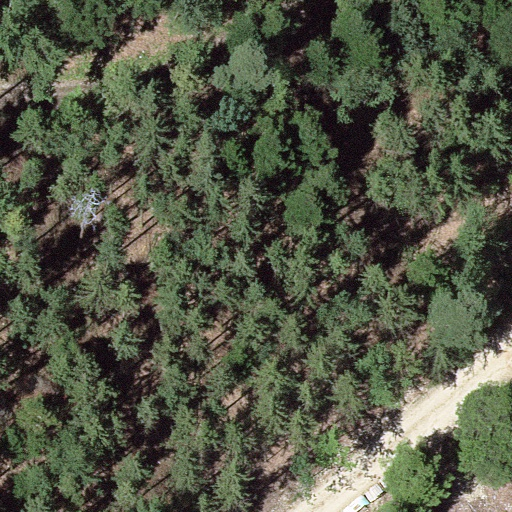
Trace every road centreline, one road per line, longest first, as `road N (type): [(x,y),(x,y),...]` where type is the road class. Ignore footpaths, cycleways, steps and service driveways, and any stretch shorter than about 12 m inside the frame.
road 1 (track): [(511,351),(323,511)]
road 2 (track): [(330,0),(242,25),(124,82)]
